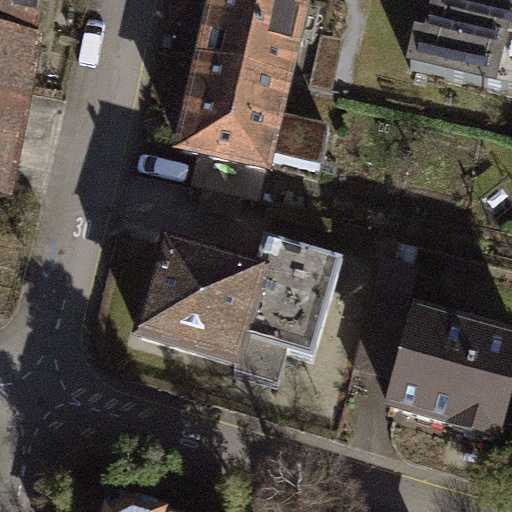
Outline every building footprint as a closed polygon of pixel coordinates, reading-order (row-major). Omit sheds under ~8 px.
[(0,0),(0,31),(31,38),(38,0),(0,0)] [(307,0),(222,0),(207,68),(288,86),(307,0)] [(510,94),(511,86),(511,0),(420,0),(412,37),(420,39),(412,71),(510,94)] [(0,191),(31,38),(0,31),(0,191)] [(288,86),(207,68),(187,155),(212,161),(205,190),(262,203),(270,169),(322,181),(332,136),(280,124),(288,86)] [(257,271),(168,245),(142,335),(239,362),(244,342),(315,362),(343,264),(265,243),(257,271)] [(420,270),(383,262),(357,371),(390,379),(420,270)] [(511,397),(511,343),(419,317),(393,409),(500,439),(511,397)]
